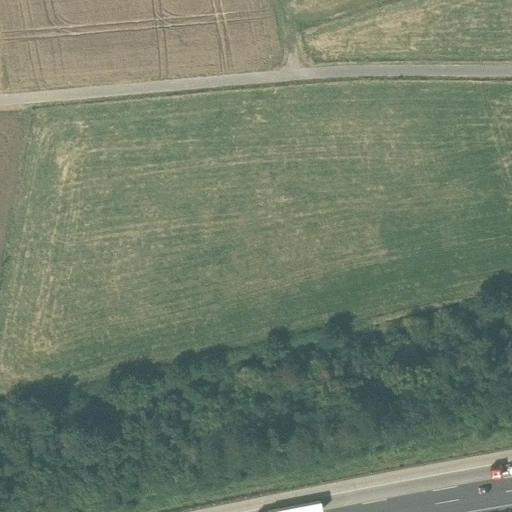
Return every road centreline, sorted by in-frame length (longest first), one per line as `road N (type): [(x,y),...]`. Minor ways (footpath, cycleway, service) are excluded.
road 1 (track): [(511,71),(289,74),(0,99)]
road 2 (motorway): [(511,480),(337,511)]
